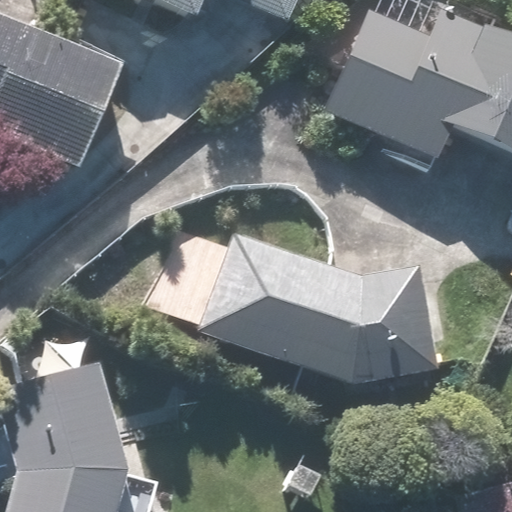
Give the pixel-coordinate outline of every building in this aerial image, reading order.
[(142,0),(207,30),(221,0),(258,0),(284,12),(289,0),(142,0)] [(511,157),(511,35),(449,10),(435,42),(373,16),(331,116),(449,165),(461,136),(511,157)] [(132,74),(0,19),(0,134),(91,172),(132,74)] [(201,341),(352,393),(445,382),(431,275),(373,283),(237,236),(201,341)] [(11,511),(153,511),(162,484),(137,476),(100,368),(0,403),(0,486),(21,481),(11,511)] [(511,511),(511,491),(455,504),(457,511),(511,511)]
